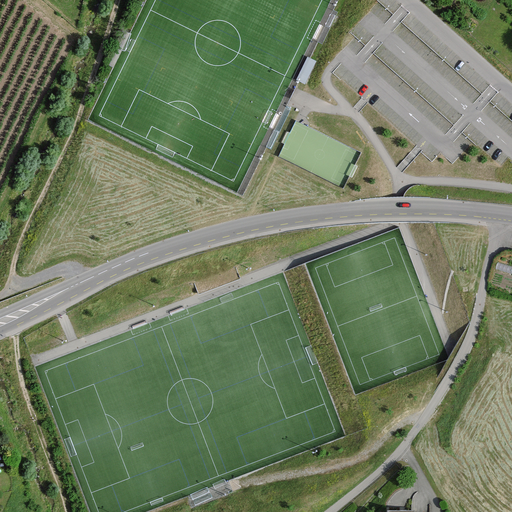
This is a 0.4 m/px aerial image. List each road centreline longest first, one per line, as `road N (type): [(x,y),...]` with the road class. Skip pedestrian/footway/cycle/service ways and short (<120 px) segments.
road 1 (tertiary): [(504,214),(348,210),(239,227),(138,257),(0,322)]
road 2 (unclassified): [(337,511),(397,461),(460,366),(504,214)]
road 3 (track): [(118,0),(9,288)]
road 4 (residential): [(511,94),(407,0)]
